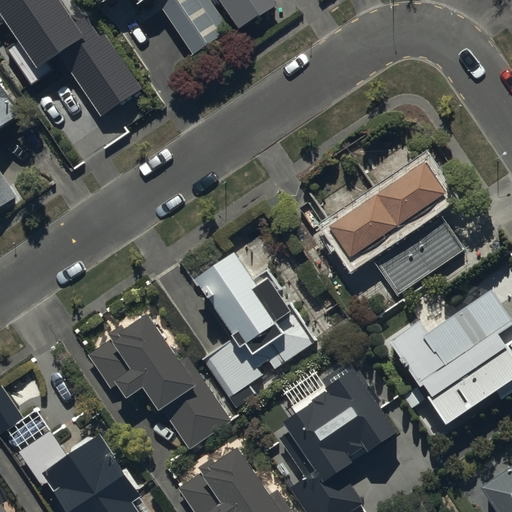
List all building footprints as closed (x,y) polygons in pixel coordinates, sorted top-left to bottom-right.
[(0,0),(0,22),(5,19),(20,40),(9,48),(32,82),(64,60),(102,114),(142,87),(104,32),(99,36),(84,15),(75,21),(60,0),(0,0)] [(103,0),(114,14),(134,0),(136,0),(186,70),(224,44),(218,36),(228,29),(208,0),(103,0)] [(216,0),(242,38),(281,11),(273,0),(216,0)] [(0,144),(26,126),(0,88),(0,144)] [(353,270),(386,247),(392,255),(375,266),(399,301),(465,256),(441,222),(427,232),(421,224),(448,205),(425,171),(330,236),(353,270)] [(0,213),(18,202),(0,174),(0,213)] [(233,241),(194,269),(230,319),(233,323),(201,346),(232,389),(252,375),(248,369),(261,359),(255,351),(266,343),(274,354),(311,327),(272,273),(275,271),(265,256),(251,266),(233,241)] [(511,328),(494,303),(432,346),(421,330),(393,350),(421,391),(407,400),(415,412),(426,405),(449,438),(499,403),(503,409),(511,402),(511,328)] [(181,363),(152,320),(127,337),(122,327),(109,335),(113,340),(89,356),(111,390),(118,385),(131,404),(148,393),(164,417),(167,415),(190,450),(232,421),(189,358),(181,363)] [(358,367),(285,418),(317,463),(291,481),(313,511),(334,511),(363,492),(346,468),(359,459),(353,451),(366,441),(371,448),(400,427),(358,367)] [(26,424),(4,391),(0,393),(0,437),(2,440),(26,424)] [(49,432),(19,452),(41,485),(47,482),(66,511),(139,511),(134,503),(141,498),(99,435),(65,457),(49,432)] [(287,511),(281,511),(237,446),(216,461),(210,452),(195,462),(197,464),(176,478),(198,511),(203,511),(204,511),(291,511),(291,510),(287,511)] [(511,511),(511,477),(482,498),(491,511),(511,511)]
